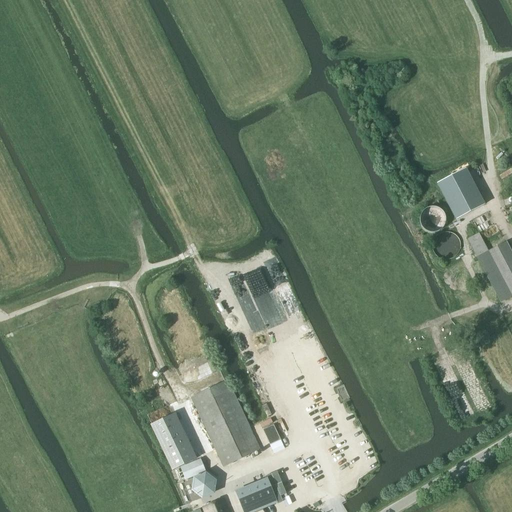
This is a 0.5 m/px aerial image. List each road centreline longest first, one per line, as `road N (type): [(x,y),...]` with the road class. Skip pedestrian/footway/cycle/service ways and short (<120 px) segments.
road 1 (track): [(491,174),(483,43),(466,0)]
road 2 (unclassified): [(382,511),(511,435)]
